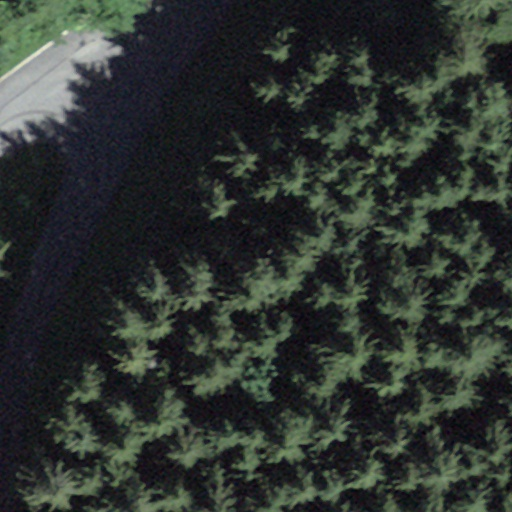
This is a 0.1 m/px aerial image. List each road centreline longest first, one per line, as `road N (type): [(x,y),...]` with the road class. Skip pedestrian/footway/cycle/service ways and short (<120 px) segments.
road 1 (unclassified): [(0,502),(30,320),(92,170),(95,135),(81,109)]
road 2 (unclassified): [(81,109),(196,0)]
